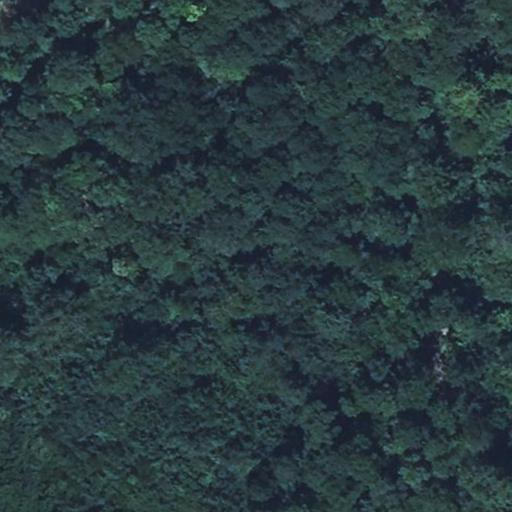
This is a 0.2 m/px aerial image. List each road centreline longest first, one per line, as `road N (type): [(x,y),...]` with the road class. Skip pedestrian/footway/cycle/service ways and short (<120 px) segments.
road 1 (track): [(366,0),(405,143),(453,511)]
road 2 (track): [(0,306),(106,174),(202,0)]
road 3 (track): [(0,76),(106,0)]
